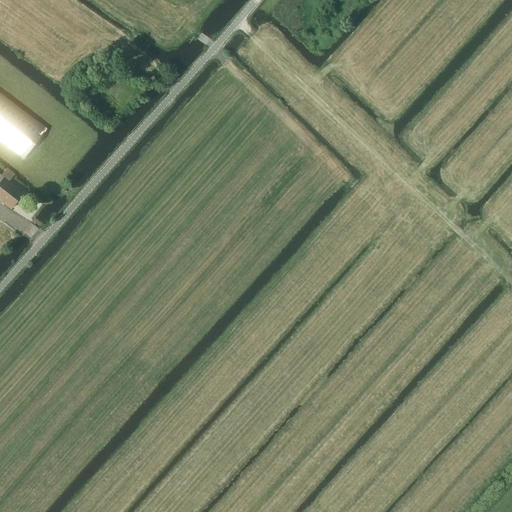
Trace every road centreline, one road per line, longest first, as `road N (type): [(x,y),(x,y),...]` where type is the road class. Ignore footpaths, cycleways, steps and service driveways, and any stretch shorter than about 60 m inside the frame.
road 1 (unclassified): [(0,288),(258,0)]
road 2 (track): [(382,208),(213,49)]
road 3 (track): [(407,183),(306,88),(330,66)]
road 4 (track): [(511,283),(442,216),(468,183)]
